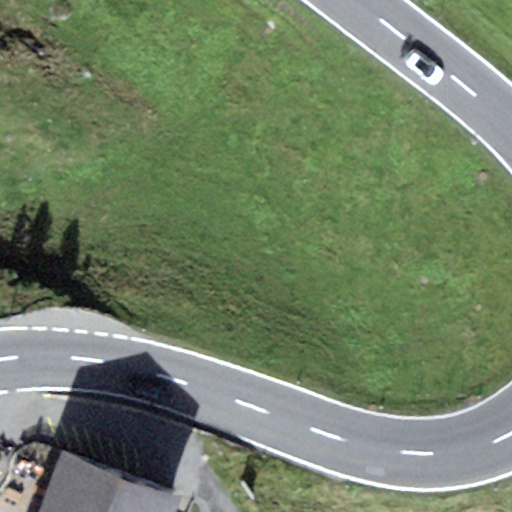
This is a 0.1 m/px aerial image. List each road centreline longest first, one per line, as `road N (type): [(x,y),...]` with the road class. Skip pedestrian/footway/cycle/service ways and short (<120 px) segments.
road 1 (primary): [(0,360),(57,357),(138,368),(373,448),(466,450),(511,432)]
road 2 (primary): [(511,127),(352,0)]
